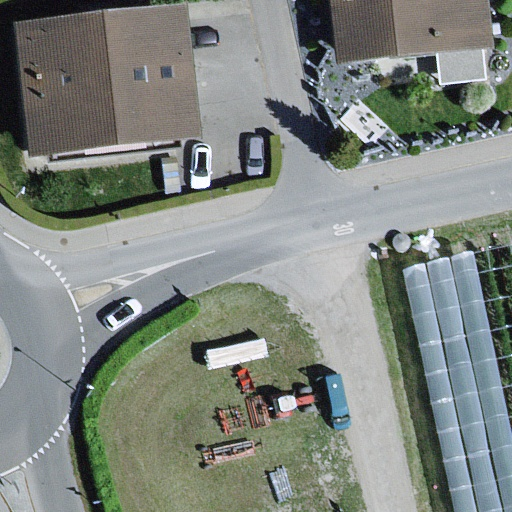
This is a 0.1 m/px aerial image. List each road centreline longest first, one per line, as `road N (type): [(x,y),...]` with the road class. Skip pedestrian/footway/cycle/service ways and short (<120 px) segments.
road 1 (unclassified): [(316,226),(268,0)]
road 2 (residential): [(212,249),(0,269)]
road 3 (residential): [(44,373),(212,249)]
road 4 (residential): [(316,226),(511,184)]
